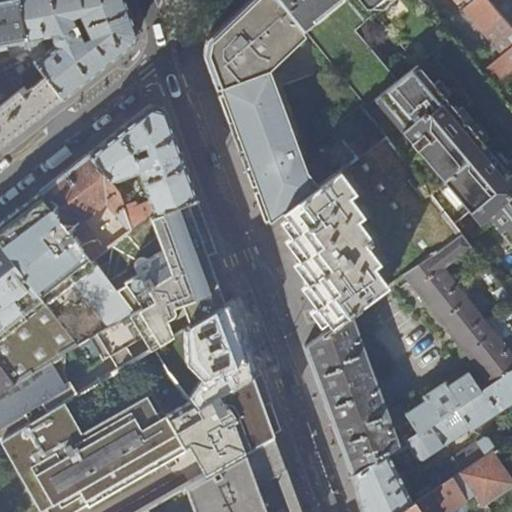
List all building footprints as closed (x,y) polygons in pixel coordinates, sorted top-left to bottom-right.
[(0,0),(0,65),(27,53),(16,0),(0,0)] [(123,0),(16,0),(27,53),(28,54),(63,98),(120,53),(132,43),(136,31),(135,30),(130,16),(128,11),(123,0)] [(247,0),(232,14),(207,39),(204,56),(207,64),(224,110),(245,168),(261,213),(263,218),(265,223),(267,223),(267,224),(283,213),(319,187),(308,174),(270,70),(306,35),(304,32),(277,0),(247,0)] [(277,0),(304,32),(306,30),(364,103),(397,76),(358,30),(365,24),(365,23),(345,0),(277,0)] [(345,0),(365,23),(381,6),(378,1),(378,0),(345,0)] [(511,105),(420,0),(414,0),(511,111),(511,105)] [(454,0),(456,3),(459,0),(467,0),(471,4),(465,9),(505,56),(507,55),(511,60),(511,29),(487,0),(454,0)] [(28,54),(27,53),(0,65),(0,147),(2,146),(51,107),(63,98),(28,54)] [(397,76),(364,103),(367,106),(377,98),(482,223),(490,216),(511,243),(511,174),(471,126),(461,114),(469,107),(456,91),(448,98),(419,63),(400,79),(397,76)] [(89,154),(111,181),(139,171),(154,213),(197,198),(179,151),(164,110),(150,106),(89,154)] [(359,160),(359,159),(319,187),(283,213),(290,222),(298,233),(292,237),(306,256),(298,262),(312,282),(309,285),(323,304),(316,309),(331,328),(351,313),(405,275),(433,255),(434,256),(462,235),(386,139),(359,160)] [(118,190),(111,181),(89,154),(69,169),(65,172),(40,193),(94,260),(105,252),(82,220),(106,201),(132,233),(134,231),(126,211),(118,190)] [(11,215),(0,223),(0,246),(47,306),(74,284),(109,329),(135,313),(114,286),(94,260),(40,193),(11,215)] [(209,232),(197,198),(154,213),(149,215),(162,248),(148,257),(145,255),(143,254),(138,255),(135,256),(133,259),(132,263),(133,266),(134,269),(122,277),(124,280),(114,286),(135,313),(211,267),(206,255),(216,251),(209,232)] [(136,208),(126,211),(134,231),(141,223),(136,208)] [(0,363),(16,384),(63,356),(79,346),(47,306),(0,246),(0,363)] [(511,371),(511,355),(434,256),(433,255),(405,275),(492,385),(511,371)] [(217,283),(211,267),(135,313),(109,329),(90,339),(103,361),(145,335),(144,333),(166,319),(163,310),(219,289),(217,283)] [(245,330),(234,300),(194,324),(214,377),(185,393),(190,400),(195,406),(260,370),(245,330)] [(399,447),(351,313),(331,328),(318,336),(312,341),(304,346),(325,403),(352,478),(387,455),(391,452),(399,447)] [(64,374),(63,356),(16,384),(0,393),(0,427),(71,385),(64,374)] [(0,393),(16,384),(0,363),(0,393)] [(269,395),(260,370),(195,406),(190,400),(169,414),(156,392),(84,429),(67,400),(0,440),(0,447),(37,510),(43,507),(45,511),(65,511),(83,501),(85,503),(182,447),(181,445),(185,443),(205,473),(273,433),(262,405),(270,399),(269,395)] [(511,371),(492,385),(486,389),(417,435),(399,447),(391,452),(395,458),(409,448),(416,461),(423,463),(471,430),(473,432),(511,405),(511,371)] [(417,435),(486,389),(482,382),(477,385),(469,373),(448,388),(445,384),(425,398),(427,402),(406,417),(417,435)] [(511,430),(491,444),(496,451),(511,440),(511,430)] [(153,511),(149,505),(136,511),(271,511),(296,498),(294,491),(279,450),(274,435),(191,483),(200,511),(153,511)] [(511,482),(493,453),(496,451),(491,444),(489,440),(485,439),(478,444),(477,444),(452,460),(462,475),(451,482),(466,504),(470,511),(484,511),(482,509),(511,488),(511,482)] [(401,483),(387,455),(352,478),(361,503),(364,511),(405,511),(413,507),(404,489),(409,486),(407,481),(401,483)] [(416,495),(421,502),(451,482),(462,475),(452,460),(427,477),(432,486),(416,495)] [(452,511),(466,504),(451,482),(421,502),(415,506),(418,511),(452,511)]
